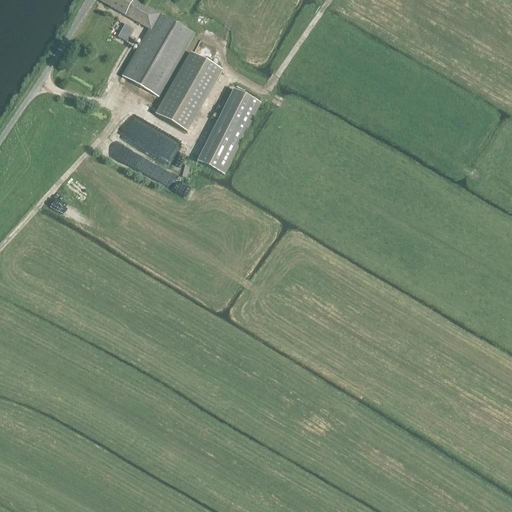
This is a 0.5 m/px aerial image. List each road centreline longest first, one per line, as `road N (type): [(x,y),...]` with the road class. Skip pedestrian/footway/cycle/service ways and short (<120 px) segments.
road 1 (track): [(39,84),(192,141),(228,78),(254,91),(269,86),(329,0)]
road 2 (track): [(0,249),(124,111),(113,79),(141,31),(91,2)]
road 3 (unclassified): [(0,144),(93,0)]
